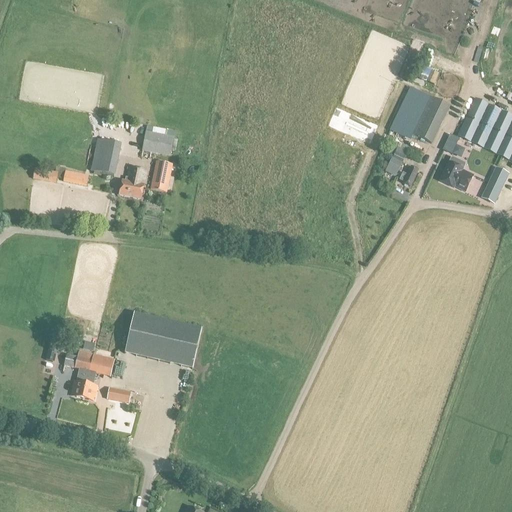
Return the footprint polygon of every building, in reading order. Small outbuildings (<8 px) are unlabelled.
[(502,98),(505,91),(482,82),(479,89),(502,98)] [(409,135),(428,97),(411,88),(391,130),(407,139),(409,135)] [(450,108),(428,97),(409,135),(432,146),(450,108)] [(511,118),(474,101),(467,116),(458,137),(511,162),(511,118)] [(336,108),(328,127),(369,145),(377,126),(336,108)] [(171,158),(174,138),(146,133),(142,152),(171,158)] [(443,156),(456,158),(459,143),(446,140),(443,156)] [(121,146),(97,141),(91,172),(115,177),(121,146)] [(401,149),(398,148),(395,153),(405,158),(406,158),(409,153),(411,149),(403,145),(401,149)] [(458,151),(465,154),(468,147),(461,145),(458,151)] [(405,158),(395,153),(393,159),(402,164),(405,158)] [(475,163),(480,171),(490,164),(484,157),(475,163)] [(393,159),(392,159),(385,172),(396,177),(402,164),(393,159)] [(460,163),(452,159),(440,183),(454,190),(455,188),(465,193),(473,177),(462,172),(464,167),(460,165),(460,163)] [(150,191),(167,194),(173,166),(156,162),(150,191)] [(56,168),(55,173),(59,174),(58,179),(64,180),(65,172),(66,170),(56,168)] [(418,171),(411,168),(407,176),(403,174),(400,181),(404,183),(403,185),(410,188),(418,171)] [(58,179),(59,174),(55,173),(35,169),(33,180),(56,185),(58,179)] [(122,182),(119,197),(141,201),(144,186),(143,186),(145,173),(130,170),(128,183),(122,182)] [(497,170),(482,199),(495,205),(509,175),(497,170)] [(87,188),(89,177),(65,172),(64,180),(63,183),(87,188)] [(147,203),(142,226),(159,230),(162,211),(155,210),(155,205),(147,203)] [(134,314),(125,354),(193,369),(202,329),(134,314)] [(51,343),(46,361),(54,363),(59,345),(51,343)] [(83,396),(94,355),(80,352),(78,358),(65,355),(63,367),(78,370),(76,382),(75,382),(71,397),(83,400),(83,396)] [(83,396),(83,400),(94,402),(98,387),(93,386),(96,374),(111,377),(115,360),(94,355),(83,396)] [(114,390),(112,401),(130,405),(132,394),(114,390)]
